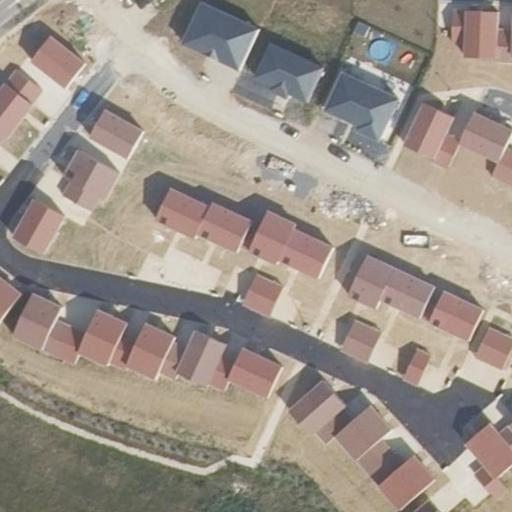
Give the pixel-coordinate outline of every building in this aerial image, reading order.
[(257,37),(200,10),(184,45),(241,71),(257,37)] [(467,43),(469,11),(452,11),(451,43),(467,43)] [(499,12),(469,11),(467,43),(467,58),(498,59),(499,28),(499,12)] [(511,28),(499,28),(498,59),(511,59),(511,28)] [(52,38),(33,62),(68,89),(87,65),(52,38)] [(325,69),(272,44),(257,78),(283,90),(281,95),(293,101),(295,96),(309,102),(325,69)] [(0,133),(7,140),(44,92),(18,71),(0,94),(0,133)] [(383,137),(402,95),(351,71),(333,109),(366,123),(363,128),(383,137)] [(107,111),(92,138),(130,159),(146,133),(107,111)] [(72,181),(64,196),(87,209),(95,194),(104,199),(119,172),(81,151),(65,178),(72,181)] [(210,211),(170,193),(157,220),(197,239),(199,235),(210,211)] [(37,200),(16,239),(46,255),(67,216),(37,200)] [(210,211),(199,235),(239,255),(252,227),(212,208),(210,211)] [(269,212),(251,253),(278,266),(279,263),(293,235),(297,225),(269,212)] [(332,254),(293,235),(279,263),(319,282),(332,254)] [(176,249),(162,278),(189,291),(203,262),(176,249)] [(368,257),(350,297),(378,310),(381,302),(394,275),(396,270),(368,257)] [(257,275),(244,304),(271,317),(284,288),(257,275)] [(434,293),(394,275),(381,302),(422,321),(434,293)] [(0,327),(24,297),(0,277),(0,327)] [(35,294),(16,334),(60,355),(74,327),(58,320),(64,308),(35,294)] [(444,295),(431,323),(471,341),(484,313),(444,295)] [(74,327),(60,355),(76,362),(81,351),(110,364),(123,337),(129,325),(100,311),(89,334),(74,327)] [(356,322),(342,350),(369,363),(383,334),(356,322)] [(123,337),(110,364),(125,372),(129,364),(158,377),(171,350),(177,337),(148,323),(138,344),(123,337)] [(511,338),(489,328),(476,357),(504,370),(511,351),(511,338)] [(171,350),(158,377),(174,385),(180,371),(209,385),(222,357),(228,345),(199,331),(187,357),(171,350)] [(237,364),(222,357),(209,385),(224,392),(230,380),(270,399),(284,368),(245,349),(237,364)] [(418,351),(404,379),(419,386),(433,358),(418,351)] [(326,381),(294,409),(326,446),(340,434),(353,423),(342,411),(348,406),(326,381)] [(353,423),(340,434),(372,471),(394,452),(383,439),(394,430),(372,406),(353,423)] [(476,475),(496,498),(507,489),(497,477),(511,464),(511,448),(500,435),(491,424),(468,444),(488,466),(476,475)] [(511,424),(500,435),(511,448),(511,424)] [(405,464),(394,452),(372,471),(405,509),(437,481),(415,456),(405,464)]
